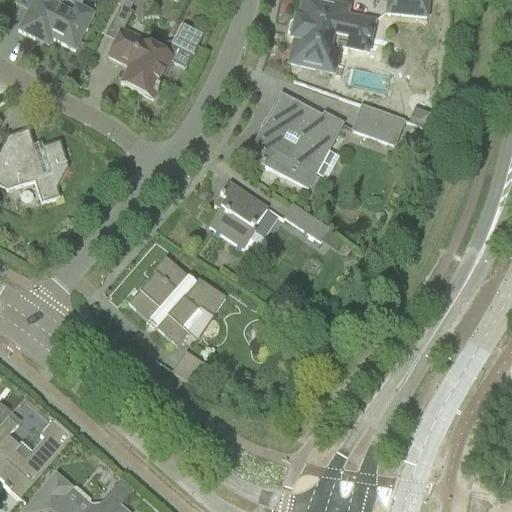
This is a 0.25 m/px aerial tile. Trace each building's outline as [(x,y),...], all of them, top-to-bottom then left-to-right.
[(56,6),(59,0),(34,0),(17,34),(34,42),(38,35),(74,54),(93,16),(72,4),(68,12),(56,6)] [(428,0),(385,0),(384,18),(426,22),(428,0)] [(348,12),(323,6),(303,2),(298,24),(294,23),(288,27),(286,37),(290,43),(294,44),(289,67),(335,77),(340,52),(367,58),(375,24),(347,18),(348,12)] [(142,45),(142,44),(121,32),(107,60),(127,70),(119,86),(152,104),(158,93),(156,92),(160,84),(162,85),(171,67),(183,74),(200,41),(157,48),(155,52),(142,45)] [(293,106),(292,109),(278,101),(254,146),(258,148),(250,163),(307,193),(342,128),(322,116),(320,120),(293,106)] [(393,152),(403,125),(359,109),(349,136),(393,152)] [(59,145),(34,153),(27,133),(6,140),(0,151),(0,191),(6,194),(33,186),(40,207),(58,201),(56,193),(67,171),(59,145)] [(266,212),(244,198),(228,187),(218,201),(225,206),(208,231),(252,260),(256,261),(258,260),(260,259),(262,258),(264,255),(265,252),(266,249),(266,246),(265,244),(264,242),(252,234),(266,212)] [(319,247),(327,234),(290,210),(282,223),(319,247)] [(197,283),(194,287),(164,261),(151,276),(155,279),(140,296),(139,295),(127,308),(175,351),(204,319),(197,313),(199,311),(212,320),(224,302),(197,283)] [(0,428),(7,421),(10,417),(0,409),(0,428)] [(0,446),(0,485),(3,488),(2,490),(17,504),(71,442),(72,441),(53,424),(52,425),(41,438),(38,441),(41,443),(31,455),(20,446),(17,449),(7,440),(16,429),(7,421),(0,428),(0,434),(6,440),(0,446)] [(55,479),(25,511),(104,511),(99,507),(90,508),(91,503),(77,491),(70,492),(55,479)] [(104,511),(115,511),(132,494),(120,483),(99,507),(104,511)]
